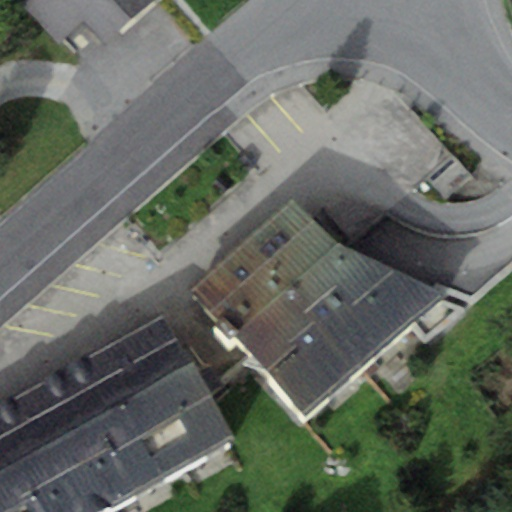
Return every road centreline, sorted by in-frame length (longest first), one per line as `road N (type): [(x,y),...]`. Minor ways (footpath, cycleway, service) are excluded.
road 1 (tertiary): [(0,262),(309,0)]
road 2 (residential): [(421,0),(511,102)]
